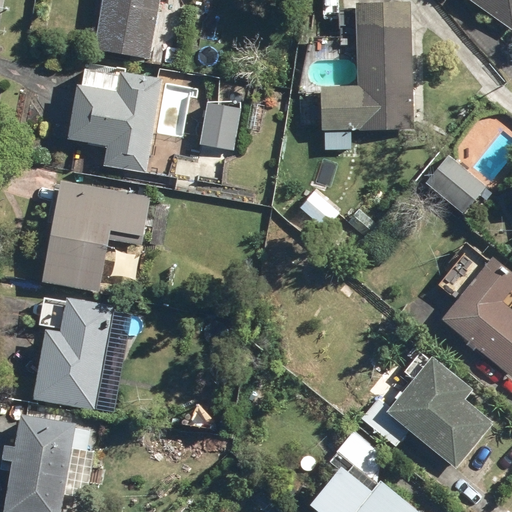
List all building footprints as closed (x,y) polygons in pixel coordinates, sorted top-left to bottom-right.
[(98,0),(90,51),(148,61),(158,0),(98,0)] [(511,0),(466,0),(511,32),(511,30),(511,0)] [(320,131),(411,130),(407,2),(353,4),(356,87),(318,88),(320,131)] [(117,76),(80,69),(77,86),(72,85),(62,141),(103,148),(100,167),(144,174),(160,80),(118,73),(117,76)] [(197,145),(232,152),(240,109),(205,102),(197,145)] [(244,130),(258,132),(263,105),(249,103),(244,130)] [(425,183),(462,214),(484,187),(447,156),(425,183)] [(37,285),(97,294),(105,241),(140,246),(148,198),(56,181),(37,285)] [(439,320),(511,380),(511,379),(511,311),(499,301),(511,286),(511,273),(491,257),(486,264),(467,248),(437,286),(455,301),(439,320)] [(107,338),(111,307),(62,298),(56,333),(41,330),(28,401),(93,413),(103,358),(117,360),(120,340),(107,338)] [(407,432),(455,470),(491,423),(463,401),(470,391),(429,358),(388,408),(376,399),(359,420),(394,448),(407,432)] [(341,405),(348,413),(359,403),(352,395),(341,405)] [(85,453),(88,432),(72,429),(73,423),(16,416),(10,450),(0,447),(0,448),(0,461),(8,463),(0,511),(58,511),(69,449),(85,453)] [(335,453),(361,474),(378,455),(351,434),(335,453)] [(413,511),(379,483),(369,495),(337,469),(307,506),(313,511),(413,511)] [(284,504),(296,492),(281,477),(269,490),(284,504)]
